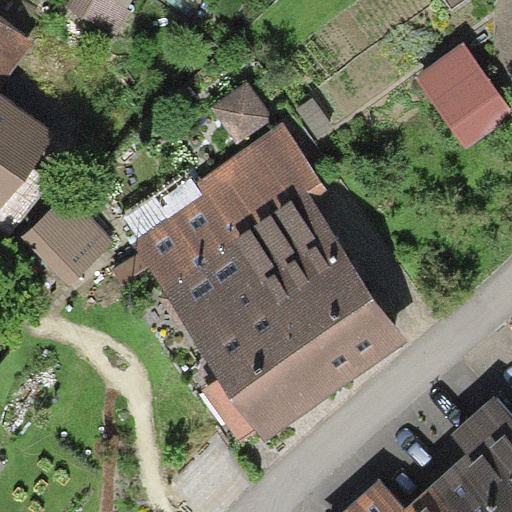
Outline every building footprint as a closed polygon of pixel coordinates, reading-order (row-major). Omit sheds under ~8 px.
[(70,0),(117,29),(133,6),(123,0),(70,0)] [(0,77),(35,33),(0,4),(0,77)] [(511,100),(465,34),(416,69),(468,143),(511,111),(511,100)] [(249,74),(212,100),(237,136),(274,110),(249,74)] [(0,79),(0,188),(29,154),(54,121),(0,79)] [(284,117),(200,175),(207,184),(339,376),(410,325),(317,190),(329,182),(284,117)] [(55,175),(29,154),(0,188),(0,210),(16,223),(55,175)] [(135,233),(224,361),(204,374),(241,430),(261,416),(268,425),(339,376),(207,184),(135,233)] [(67,186),(23,226),(69,276),(113,237),(67,186)] [(511,511),(511,400),(495,381),(452,419),(467,435),(405,490),(382,465),(328,511),(511,511)]
